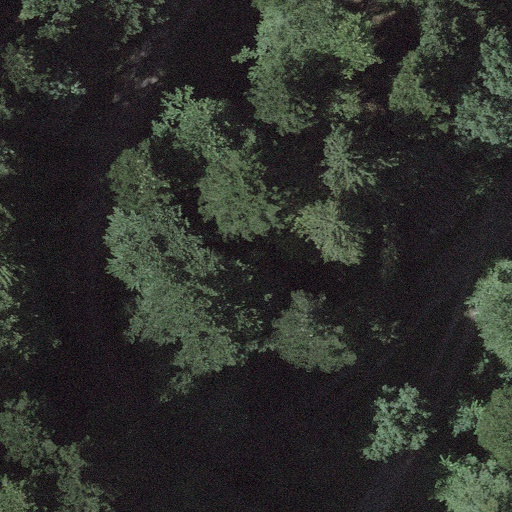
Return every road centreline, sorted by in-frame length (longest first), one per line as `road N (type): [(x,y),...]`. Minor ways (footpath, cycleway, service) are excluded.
road 1 (track): [(199,0),(109,140),(72,281),(93,369),(163,437),(263,445),(362,377),(497,204)]
road 2 (track): [(361,511),(511,185)]
